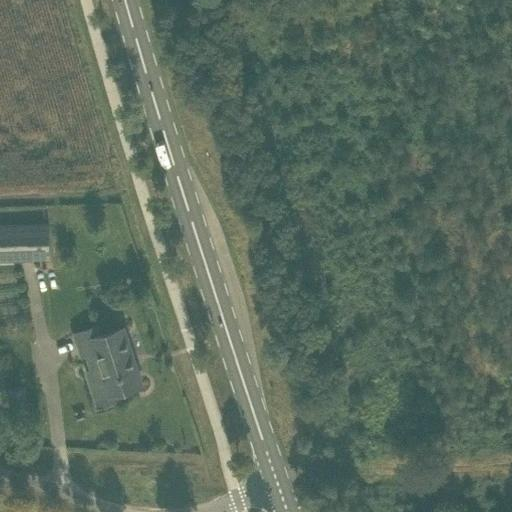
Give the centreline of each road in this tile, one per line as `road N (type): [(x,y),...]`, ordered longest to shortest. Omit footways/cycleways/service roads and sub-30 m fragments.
road 1 (primary): [(282,483),(120,0)]
road 2 (track): [(511,466),(282,483)]
road 3 (unclassified): [(0,482),(140,511)]
